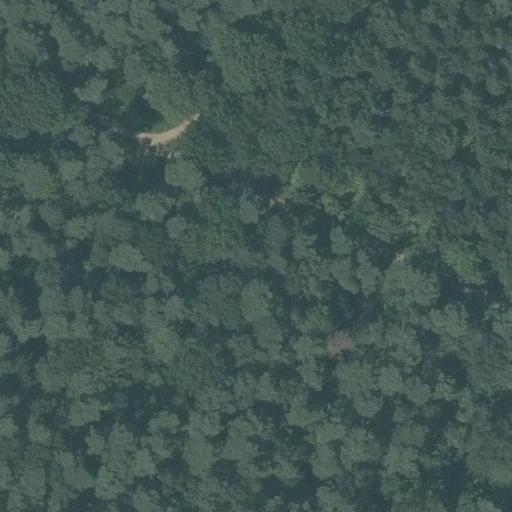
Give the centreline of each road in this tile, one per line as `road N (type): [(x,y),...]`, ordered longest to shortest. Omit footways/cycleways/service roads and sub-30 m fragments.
road 1 (track): [(147,146),(511,310)]
road 2 (unknown): [(165,133),(511,288)]
road 3 (track): [(388,0),(147,146)]
road 4 (track): [(0,55),(147,146)]
road 5 (track): [(147,146),(0,227)]
